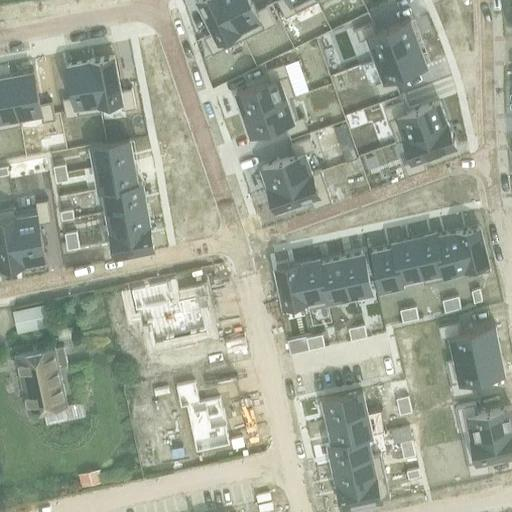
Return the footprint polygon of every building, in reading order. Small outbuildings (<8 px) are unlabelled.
[(225,0),(198,0),(214,31),(204,36),(213,54),(244,38),(225,0)] [(225,0),(244,38),(276,22),(267,4),(257,10),(252,0),(225,0)] [(278,0),(286,17),(319,0),(318,0),(278,0)] [(374,20),(355,27),(360,40),(369,37),(377,58),(419,41),(410,19),(378,31),(374,20)] [(385,79),(376,82),(380,94),(399,87),(395,76),(427,64),(419,41),(377,58),(385,79)] [(115,55),(91,59),(101,113),(102,113),(102,109),(124,104),(136,102),(132,83),(120,85),(115,55)] [(74,98),(63,100),(66,120),(78,118),(101,113),(91,59),(90,59),(91,60),(68,64),(74,98)] [(270,80),(237,91),(245,112),(292,96),(292,97),(297,95),(296,94),(309,90),(299,59),(285,63),(285,62),(266,68),(270,80)] [(34,70),(11,75),(21,128),(22,128),(20,119),(41,115),(42,124),(56,122),(52,102),(41,104),(34,70)] [(0,132),(21,128),(11,75),(0,76),(0,132)] [(292,96),(245,112),(252,134),(285,122),(289,134),(308,127),(304,116),(299,117),(292,97),(292,96)] [(403,101),(385,108),(397,142),(406,139),(406,138),(449,123),(448,122),(440,100),(407,112),(403,101)] [(414,160),(405,163),(409,175),(428,168),(424,157),(457,145),(449,123),(406,138),(406,139),(414,160)] [(296,154),(263,165),(270,186),(269,186),(270,187),(313,172),(313,171),(306,151),(315,148),(311,136),(292,143),(296,154)] [(130,140),(91,147),(95,170),(134,162),(130,140)] [(134,162),(95,170),(99,191),(103,190),(138,183),(134,162)] [(313,172),(270,187),(277,208),(310,197),(314,208),(333,202),(322,168),(313,171),(313,172)] [(138,183),(103,190),(107,211),(146,204),(142,183),(138,183)] [(37,208),(16,212),(25,261),(47,257),(40,223),(52,221),(48,201),(36,203),(37,208)] [(146,204),(107,211),(111,233),(150,225),(146,204)] [(15,207),(0,210),(0,254),(2,266),(25,261),(16,212),(15,207)] [(150,225),(111,233),(115,255),(154,248),(150,225)] [(481,227),(458,232),(469,279),(491,274),(481,227)] [(436,232),(415,237),(425,283),(446,279),(436,232)] [(437,232),(436,232),(446,279),(448,279),(447,274),(466,270),(468,279),(469,279),(458,232),(438,236),(437,232)] [(415,237),(394,241),(404,288),(405,288),(403,278),(422,274),(424,284),(425,283),(415,237)] [(394,246),(373,251),(382,293),(404,288),(394,241),(393,241),(394,246)] [(364,253),(342,258),(350,295),(372,290),(364,253)] [(320,257),(298,262),(307,305),(308,309),(330,304),(320,257)] [(321,257),(320,257),(330,304),(331,304),(330,299),(350,295),(342,258),(322,262),(321,257)] [(298,262),(277,267),(286,309),(307,305),(298,262)] [(167,281),(131,288),(136,309),(141,308),(144,323),(152,321),(156,340),(208,329),(200,294),(172,300),(167,281)] [(480,292),(472,293),(474,305),(482,303),(480,292)] [(458,296),(451,298),(453,310),(461,308),(458,296)] [(451,298),(443,300),(446,312),(453,310),(451,298)] [(60,320),(60,303),(35,304),(36,321),(60,320)] [(416,306),(408,308),(411,319),(419,318),(416,306)] [(408,308),(400,309),(403,321),(411,319),(408,308)] [(459,321),(439,325),(441,337),(451,335),(455,357),(446,359),(446,360),(500,349),(495,325),(461,333),(459,321)] [(365,324),(357,326),(360,338),(367,336),(365,324)] [(357,326),(349,327),(352,339),(360,338),(357,326)] [(323,334),(315,335),(317,347),(325,345),(323,334)] [(315,335),(307,337),(310,349),(317,347),(315,335)] [(18,355),(31,412),(66,405),(58,367),(68,365),(64,345),(18,355)] [(500,349),(446,360),(454,395),(473,391),(471,379),(505,372),(500,349)] [(181,406),(187,405),(197,450),(230,443),(226,425),(228,425),(228,423),(226,424),(224,416),(227,416),(226,414),(224,415),(220,396),(200,401),(196,380),(177,384),(181,406)] [(362,390),(325,399),(330,421),(367,413),(362,390)] [(409,395),(397,398),(399,405),(411,403),(409,395)] [(476,401),(456,406),(464,440),(511,429),(511,405),(478,413),(476,401)] [(411,403),(399,405),(401,413),(412,411),(411,403)] [(367,413),(330,421),(334,441),(330,442),(330,443),(372,434),(367,413)] [(511,429),(464,440),(471,475),(490,471),(488,459),(511,454),(511,429)] [(372,434),(330,443),(335,464),(381,454),(381,453),(372,455),(367,436),(372,435),(372,434)] [(413,438),(401,441),(403,449),(414,446),(413,438)] [(414,446),(403,449),(404,457),(416,454),(414,446)] [(381,454),(335,464),(339,485),(386,475),(381,454)] [(246,460),(225,465),(232,491),(252,486),(246,460)] [(419,467),(407,470),(409,478),(421,475),(419,467)] [(386,475),(339,485),(344,507),(391,497),(386,475)] [(118,494),(107,495),(108,511),(120,510),(118,494)] [(64,499),(64,511),(74,511),(73,498),(64,499)]
